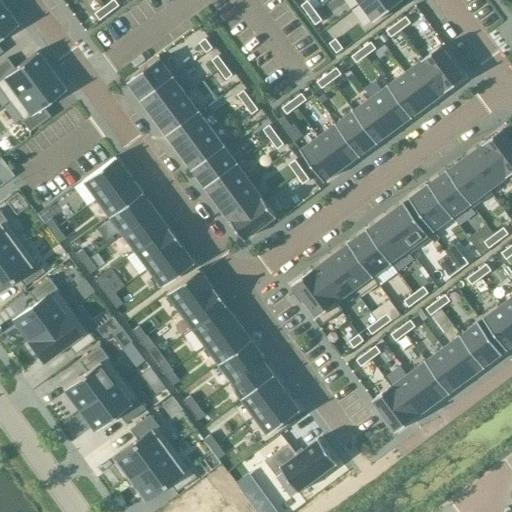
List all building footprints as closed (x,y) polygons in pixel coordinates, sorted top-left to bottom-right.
[(115,0),(113,0),(105,6),(110,13),(119,6),(115,0)] [(403,0),(366,0),(361,4),(374,22),(403,0)] [(301,6),(308,15),(315,11),(308,1),(301,6)] [(3,6),(0,8),(0,53),(2,52),(0,49),(0,37),(17,26),(3,6)] [(100,20),(110,13),(105,6),(95,14),(100,20)] [(322,20),(315,11),(308,15),(316,25),(322,20)] [(406,17),(396,24),(401,30),(411,23),(406,17)] [(391,37),(401,30),(396,24),(387,31),(391,37)] [(213,48),(206,38),(199,43),(206,53),(213,48)] [(329,44),(336,53),(343,48),(336,39),(329,44)] [(371,42),(362,49),(366,56),(376,49),(371,42)] [(441,46),(423,60),(446,92),(465,78),(441,46)] [(357,63),(366,56),(362,49),(352,57),(357,63)] [(7,58),(0,63),(0,91),(8,102),(50,71),(36,52),(14,68),(7,58)] [(218,71),(227,64),(223,57),(213,65),(218,71)] [(128,82),(141,100),(173,77),(160,59),(128,82)] [(423,60),(405,73),(429,105),(446,92),(423,60)] [(232,70),(227,64),(218,71),(222,77),(232,70)] [(339,78),(332,68),(325,73),(333,83),(339,78)] [(50,71),(8,102),(29,132),(50,117),(42,107),(64,90),(50,71)] [(333,83),(325,73),(319,78),(326,87),(333,83)] [(405,73),(388,85),(411,117),(429,105),(405,73)] [(141,100),(154,118),(186,94),(173,77),(141,100)] [(388,85),(371,98),(394,130),(411,117),(388,85)] [(248,92),(239,99),(243,106),(253,99),(248,92)] [(154,118),(167,135),(199,112),(186,94),(154,118)] [(304,104),(297,94),(291,99),(298,108),(304,104)] [(328,100),(324,95),(318,99),(322,104),(328,100)] [(371,98),(353,111),(377,143),(394,130),(371,98)] [(258,105),(253,99),(243,106),(248,112),(258,105)] [(298,108),(291,99),(284,103),(291,113),(298,108)] [(353,111),(336,124),(359,156),(377,143),(353,111)] [(167,135),(180,152),(212,129),(199,112),(167,135)] [(336,124),(318,137),(342,169),(359,156),(336,124)] [(270,140),(280,133),(275,126),(265,133),(270,140)] [(180,152),(193,170),(225,146),(212,129),(180,152)] [(503,130),(483,144),(508,177),(507,177),(511,183),(511,136),(508,130),(505,132),(503,130)] [(284,139),(280,133),(270,140),(275,146),(284,139)] [(324,182),(342,169),(318,137),(300,150),(324,182)] [(508,177),(483,144),(465,157),(490,190),(507,177),(508,177)] [(193,170),(206,187),(237,164),(225,146),(193,170)] [(114,157),(81,182),(95,201),(128,176),(114,157)] [(490,190),(465,157),(447,171),(471,204),(470,204),(473,208),(493,193),(490,190)] [(296,175),(305,167),(301,161),(291,168),(296,175)] [(206,187),(218,205),(250,181),(237,164),(206,187)] [(310,174),(305,167),(296,175),(300,181),(310,174)] [(471,204),(447,171),(429,184),(453,217),(470,204),(471,204)] [(128,176),(95,201),(108,218),(141,194),(128,176)] [(218,205),(231,222),(263,198),(250,181),(218,205)] [(453,217),(429,184),(410,198),(434,231),(453,217)] [(141,194),(108,218),(121,235),(154,211),(141,194)] [(277,217),(263,198),(231,222),(245,240),(277,217)] [(404,202),(385,217),(409,249),(408,250),(411,254),(431,239),(404,202)] [(154,211),(121,235),(134,253),(166,229),(154,211)] [(0,255),(21,241),(0,212),(0,255)] [(409,249),(385,217),(367,230),(391,263),(408,250),(409,249)] [(50,219),(44,224),(51,233),(57,229),(50,219)] [(499,241),(509,234),(504,228),(494,235),(499,241)] [(57,229),(51,233),(58,243),(64,238),(57,229)] [(166,229),(134,253),(147,270),(179,246),(166,229)] [(391,263),(367,230),(348,244),(372,276),(373,276),(391,263)] [(489,248),(499,241),(494,235),(485,242),(489,248)] [(21,241),(0,255),(0,288),(16,277),(23,287),(44,272),(21,241)] [(372,276),(348,244),(330,257),(354,290),(353,290),(359,298),(379,283),(373,276),(372,276)] [(179,246),(147,270),(159,287),(192,263),(179,246)] [(506,259),(511,255),(511,246),(502,253),(506,259)] [(81,249),(75,254),(82,264),(89,259),(81,249)] [(354,290),(330,257),(312,270),(336,303),(337,303),(353,290),(354,290)] [(459,271),(469,264),(464,257),(454,264),(459,271)] [(89,259),(82,264),(89,274),(96,269),(89,259)] [(449,278),(459,271),(454,264),(444,271),(449,278)] [(491,271),(486,264),(477,271),(482,278),(491,271)] [(197,270),(164,294),(178,312),(210,288),(197,270)] [(336,303),(312,270),(293,285),(295,288),(292,290),(301,302),(304,300),(322,325),(342,311),(337,303),(336,303)] [(472,285),(482,278),(477,271),(467,278),(472,285)] [(36,303),(11,321),(27,342),(71,309),(48,278),(28,293),(36,303)] [(107,284),(101,289),(108,299),(114,294),(107,284)] [(419,300),(428,293),(424,287),(414,294),(419,300)] [(210,288),(178,312),(191,330),(223,305),(210,288)] [(114,294),(108,299),(115,308),(122,304),(114,294)] [(409,307),(419,300),(414,294),(404,301),(409,307)] [(445,295),(436,302),(440,308),(450,301),(445,295)] [(511,297),(501,305),(511,320),(511,297)] [(431,315),(440,308),(436,302),(426,309),(431,315)] [(223,305),(191,330),(203,347),(236,323),(223,305)] [(511,346),(511,320),(501,305),(483,318),(507,350),(511,346)] [(71,309),(27,342),(42,363),(67,345),(74,355),(94,340),(71,309)] [(382,328),(392,320),(387,314),(377,321),(382,328)] [(109,334),(119,326),(112,317),(96,329),(103,338),(109,334)] [(410,320),(401,327),(406,334),(415,327),(410,320)] [(372,335),(382,328),(377,321),(368,328),(372,335)] [(502,354),(479,322),(461,335),(484,367),(502,354)] [(236,323),(203,347),(216,364),(249,340),(236,323)] [(131,343),(119,326),(109,334),(121,350),(131,343)] [(138,326),(131,331),(139,341),(145,336),(138,326)] [(396,341),(406,334),(401,327),(391,334),(396,341)] [(354,348),(364,341),(359,334),(349,342),(354,348)] [(484,367),(461,335),(443,348),(467,380),(484,367)] [(145,336),(139,341),(146,351),(153,346),(145,336)] [(249,340),(216,364),(229,382),(262,358),(249,340)] [(376,346),(366,353),(371,359),(380,352),(376,346)] [(86,372),(62,389),(78,410),(122,378),(99,347),(79,362),(86,372)] [(467,380),(443,348),(426,361),(449,393),(467,380)] [(361,367),(371,359),(366,353),(356,360),(361,367)] [(262,358),(229,382),(242,399),(275,375),(262,358)] [(164,361),(157,366),(165,376),(171,371),(164,361)] [(449,393),(426,361),(408,374),(432,406),(449,393)] [(171,371),(165,376),(172,385),(178,381),(171,371)] [(432,406),(408,374),(389,387),(413,419),(432,406)] [(275,375),(242,399),(255,417),(287,392),(275,375)] [(122,378),(78,410),(93,432),(117,414),(125,424),(145,409),(122,378)] [(159,380),(149,387),(155,395),(165,388),(159,380)] [(413,419),(389,387),(373,400),(396,432),(413,419)] [(287,392),(255,417),(268,435),(301,411),(287,392)] [(189,396),(183,401),(190,410),(197,406),(189,396)] [(197,406),(190,410),(197,420),(204,415),(197,406)] [(137,440),(113,458),(128,479),(172,446),(149,415),(129,430),(137,440)] [(209,435),(203,440),(210,449),(217,445),(209,435)] [(288,444),(266,461),(275,474),(282,469),(298,491),(337,462),(319,439),(297,456),(288,444)] [(217,445),(210,449),(217,459),(224,454),(217,445)] [(172,446),(128,479),(144,500),(168,482),(175,492),(195,477),(172,446)]
